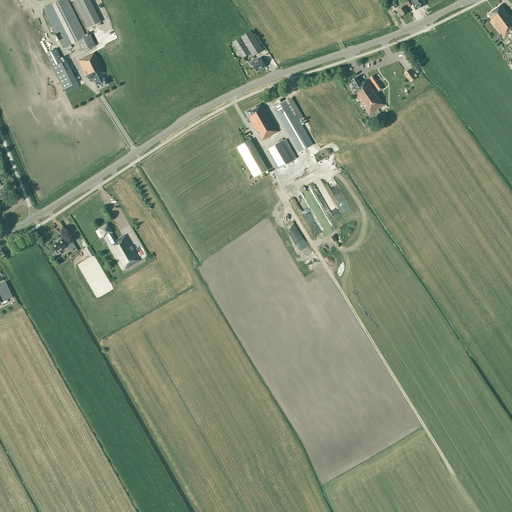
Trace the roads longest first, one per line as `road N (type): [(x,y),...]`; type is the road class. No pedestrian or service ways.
road 1 (tertiary): [(34,217),(243,88),(466,0)]
road 2 (track): [(286,182),(281,195),(453,473)]
